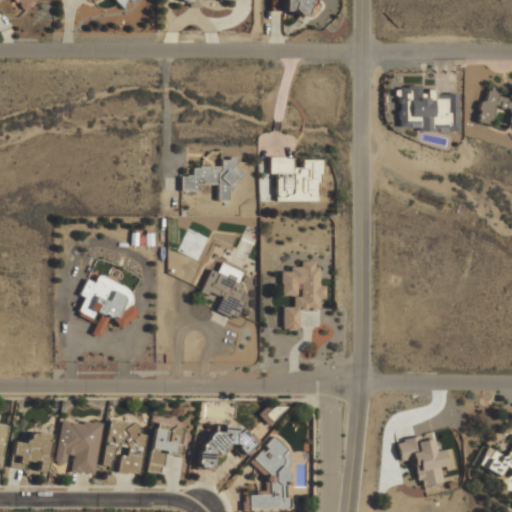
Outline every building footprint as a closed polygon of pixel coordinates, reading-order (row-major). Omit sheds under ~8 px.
[(11,0),(19,5),(30,8),(32,1),(32,0),(11,0)] [(112,0),(122,9),(130,0),(112,0)] [(282,0),(283,12),(310,13),(311,0),(282,0)] [(511,92),(502,96),(498,96),(495,91),(486,89),(483,99),(480,101),(475,121),(489,124),(493,107),(507,110),(509,114),(507,123),(511,124),(511,92)] [(319,201),(319,159),(300,159),(300,167),(291,167),(291,157),(267,157),(267,173),(274,173),(274,201),(319,201)] [(215,184),(215,200),(227,200),(227,188),(237,188),(237,158),(219,158),(219,166),(191,166),(191,176),(179,176),(179,191),(197,191),(197,184),(215,184)] [(281,330),(298,329),(298,310),(318,310),(318,299),(324,299),(324,285),(316,285),(316,260),(300,261),(300,266),(289,266),(289,271),(280,271),(280,295),(292,295),(292,306),(281,307),(281,330)] [(198,292),(207,295),(208,292),(220,297),(214,310),(236,318),(242,301),(238,299),(242,290),(236,287),(242,272),(219,263),(215,272),(208,269),(198,292)] [(137,314),(130,303),(132,297),(124,286),(96,274),(93,282),(84,279),(78,294),(82,299),(75,315),(88,320),(99,313),(90,334),(96,336),(100,334),(107,317),(113,320),(118,327),(137,314)] [(288,410),(276,398),(258,415),(269,427),(288,410)] [(92,474),(100,425),(59,419),(53,463),(63,464),(65,455),(71,456),(69,471),(92,474)] [(136,474),(143,424),(106,420),(100,465),(110,466),(112,445),(126,447),(125,455),(118,454),(116,471),(136,474)] [(238,444),(248,445),(249,428),(222,427),(222,432),(200,431),(198,466),(212,467),(212,455),(226,456),(227,445),(238,445),(238,444)] [(8,467),(23,469),(24,460),(36,462),(36,470),(43,471),(48,434),(29,431),(28,442),(11,440),(8,467)] [(248,510),(289,509),(289,499),(285,495),(285,482),(292,475),(284,468),(288,464),(288,450),(272,435),(247,461),(264,477),(264,490),(255,491),(247,499),(248,510)] [(441,482),(439,466),(443,466),(440,444),(432,445),(430,437),(411,440),(411,439),(395,441),(398,461),(412,458),(417,487),(441,482)] [(477,465),(498,476),(505,463),(511,466),(511,442),(505,456),(486,447),(477,465)]
